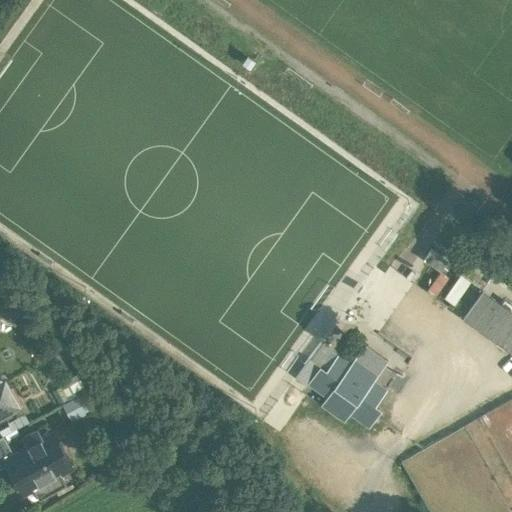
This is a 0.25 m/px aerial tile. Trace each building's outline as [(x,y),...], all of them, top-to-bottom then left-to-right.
[(511,314),(481,293),(462,321),(511,354),(511,314)] [(376,333),(368,345),(402,369),(410,358),(376,333)] [(386,363),(364,346),(354,360),(377,376),(386,363)] [(354,360),(350,365),(337,356),(325,372),(319,368),(307,385),(326,399),(321,407),(343,423),(349,415),(368,429),(381,411),(374,407),(386,390),(373,381),(377,376),(354,360)] [(68,398),(85,389),(76,373),(59,383),(68,398)] [(0,416),(19,406),(5,380),(0,383),(0,416)] [(87,409),(80,395),(63,404),(70,418),(87,409)] [(56,441),(52,433),(41,439),(36,430),(23,437),(28,446),(13,454),(5,459),(8,463),(24,492),(40,483),(52,476),(70,466),(66,458),(56,441)] [(3,435),(0,436),(0,467),(8,463),(5,459),(13,454),(3,435)] [(68,456),(59,440),(56,441),(66,458),(68,456)] [(52,476),(40,483),(43,488),(43,489),(56,482),(52,476)]
